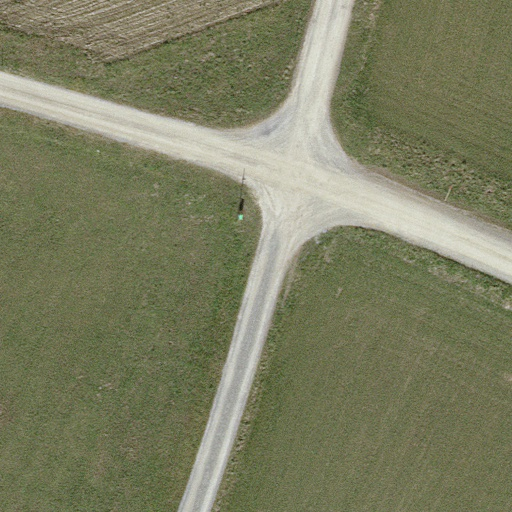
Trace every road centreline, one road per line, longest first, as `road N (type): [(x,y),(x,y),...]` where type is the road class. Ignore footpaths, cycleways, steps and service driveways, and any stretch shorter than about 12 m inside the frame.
road 1 (unclassified): [(511,278),(299,185),(0,103)]
road 2 (track): [(204,511),(347,0)]
